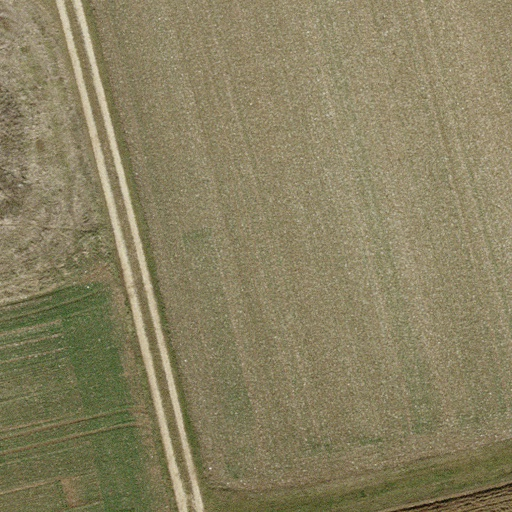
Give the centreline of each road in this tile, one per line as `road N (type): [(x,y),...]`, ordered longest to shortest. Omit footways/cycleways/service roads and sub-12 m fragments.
road 1 (track): [(199,511),(71,0)]
road 2 (track): [(275,511),(511,457)]
